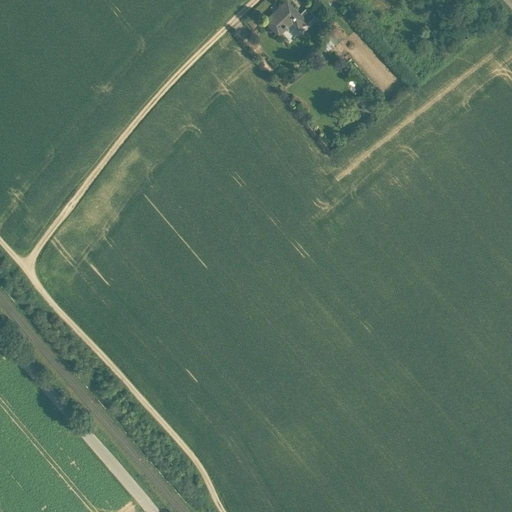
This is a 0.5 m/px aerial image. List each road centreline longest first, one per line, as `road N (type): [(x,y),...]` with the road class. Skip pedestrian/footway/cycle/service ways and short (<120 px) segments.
road 1 (track): [(23,267),(98,165),(264,0)]
road 2 (track): [(227,511),(196,459),(0,241)]
road 3 (unclassified): [(151,511),(0,337)]
